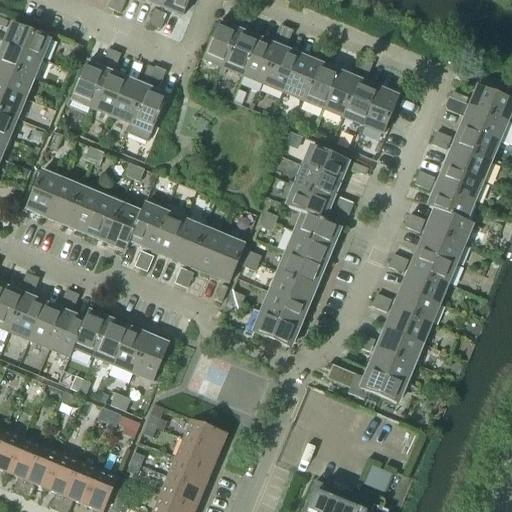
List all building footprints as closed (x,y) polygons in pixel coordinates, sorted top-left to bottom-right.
[(113,12),(118,0),(110,0),(107,10),(113,12)] [(119,15),(125,0),(118,0),(113,12),(119,15)] [(161,9),(164,0),(141,0),(142,0),(161,9)] [(182,17),(188,0),(164,0),(161,9),(182,17)] [(153,29),(159,14),(153,11),(147,26),(153,29)] [(239,28),(245,13),(239,11),(233,26),(239,28)] [(245,31),(252,16),(245,13),(239,28),(245,31)] [(159,31),(165,17),(159,14),(153,29),(159,31)] [(222,69),(237,34),(216,25),(202,60),(222,69)] [(39,60),(47,40),(12,26),(4,46),(39,60)] [(279,45),(285,30),(279,27),(273,42),(279,45)] [(285,47),(292,32),(285,30),(279,45),(285,47)] [(242,77),(257,42),(237,34),(222,69),(242,77)] [(262,85),(277,50),(257,42),(242,77),(262,85)] [(319,61),(325,46),(319,44),(313,59),(319,61)] [(0,67),(31,81),(39,60),(4,46),(0,54),(0,67)] [(325,64),(331,49),(325,46),(319,61),(325,64)] [(282,94),(297,58),(277,50),(262,85),(282,94)] [(107,68),(113,54),(107,51),(101,66),(107,68)] [(113,71),(119,56),(113,54),(107,68),(113,71)] [(302,102),(317,67),(297,58),(282,94),(302,102)] [(359,78),(365,63),(359,61),(353,75),(359,78)] [(365,80),(371,66),(365,63),(359,78),(365,80)] [(90,109),(104,74),(84,65),(70,101),(90,109)] [(0,91),(22,100),(31,81),(0,67),(0,91)] [(322,110),(337,75),(317,67),(302,102),(322,110)] [(147,144),(165,99),(154,94),(155,90),(157,91),(165,73),(154,68),(153,70),(147,85),(144,90),(130,126),(126,135),(147,144)] [(147,85),(153,70),(147,68),(141,82),(147,85)] [(110,117),(125,82),(104,74),(90,109),(110,117)] [(342,119),(357,83),(337,75),(322,110),(342,119)] [(399,95),(405,80),(399,77),(393,92),(399,95)] [(130,126),(144,90),(125,82),(110,117),(130,126)] [(505,123),(511,105),(511,89),(493,82),(488,93),(478,88),(469,109),(505,123)] [(362,127),(377,92),(357,83),(342,119),(362,127)] [(0,114),(14,121),(22,100),(0,91),(0,114)] [(382,136),(397,100),(377,92),(362,127),(382,136)] [(466,100),(452,94),(449,100),(464,107),(466,100)] [(511,135),(511,126),(505,123),(469,109),(464,107),(449,100),(448,99),(444,108),(447,112),(461,118),(462,116),(466,117),(461,129),(507,148),(511,135)] [(0,138),(6,141),(14,121),(0,114),(0,138)] [(488,164),(496,144),(507,148),(461,129),(453,149),(488,164)] [(450,140),(435,134),(432,140),(447,146),(450,140)] [(55,153),(61,138),(55,135),(49,150),(55,153)] [(447,146),(432,140),(430,146),(445,152),(447,146)] [(338,183),(346,163),(311,148),(302,169),(338,183)] [(90,165),(96,152),(88,149),(83,161),(90,165)] [(488,164),(453,149),(444,169),(480,183),(488,164)] [(98,168),(103,155),(96,152),(90,165),(98,168)] [(367,171),(352,165),(349,171),(364,177),(367,171)] [(130,181),(135,169),(128,166),(123,178),(130,181)] [(138,184),(143,172),(135,169),(130,181),(138,184)] [(329,203),(338,183),(302,169),(294,188),(329,203)] [(471,203),(480,183),(444,169),(436,189),(471,203)] [(45,218),(59,183),(39,174),(24,210),(45,218)] [(433,180),(418,174),(416,180),(431,186),(433,180)] [(431,186),(416,180),(413,186),(428,192),(431,186)] [(64,226),(79,191),(59,183),(45,218),(64,226)] [(321,222),(329,203),(294,188),(286,208),(338,229),(321,222)] [(463,223),(471,203),(436,189),(428,209),(470,226),(470,225),(463,223)] [(84,235),(99,199),(79,191),(64,226),(84,235)] [(105,243),(119,208),(99,199),(84,235),(105,243)] [(350,211),(352,205),(337,199),(335,205),(350,211)] [(347,218),(350,211),(335,205),(332,211),(347,218)] [(148,251),(163,216),(142,207),(139,216),(128,243),(129,243),(148,251)] [(139,216),(119,208),(105,243),(125,252),(129,243),(128,243),(139,216)] [(329,250),(338,229),(286,208),(286,209),(302,216),(294,235),(329,250)] [(461,246),(470,226),(428,209),(434,212),(426,231),(461,246)] [(273,226),(276,219),(264,214),(261,221),(273,226)] [(168,259),(183,224),(163,216),(148,251),(168,259)] [(423,223),(408,217),(406,223),(421,229),(423,223)] [(270,234),(273,226),(261,221),(258,229),(270,234)] [(421,229),(406,223),(403,229),(418,235),(421,229)] [(188,268),(203,232),(183,224),(168,259),(188,268)] [(453,266),(461,246),(426,231),(418,251),(453,266)] [(208,276),(223,240),(203,232),(188,268),(208,276)] [(321,270),(329,250),(294,235),(286,255),(321,270)] [(228,284),(243,249),(223,240),(208,276),(228,284)] [(445,286),(453,266),(418,251),(410,271),(445,286)] [(140,271),(146,256),(140,254),(134,269),(140,271)] [(257,266),(260,259),(248,254),(245,261),(257,266)] [(313,289),(321,270),(286,255),(278,275),(313,289)] [(146,274),(152,259),(146,256),(140,271),(146,274)] [(407,263),(392,256),(389,263),(404,269),(407,263)] [(254,274),(257,266),(245,261),(242,269),(254,274)] [(401,275),(404,269),(389,263),(387,269),(401,275)] [(179,288),(186,273),(180,270),(173,285),(179,288)] [(436,306),(445,286),(410,271),(401,291),(436,306)] [(186,290),(191,277),(192,276),(186,273),(179,288),(186,290)] [(25,293),(32,278),(25,275),(19,290),(25,293)] [(305,309),(313,289),(278,275),(269,295),(305,309)] [(31,295),(38,280),(32,278),(25,293),(31,295)] [(220,305),(226,290),(220,287),(214,302),(220,305)] [(0,330),(8,334),(23,298),(3,290),(0,297),(0,330)] [(428,326),(436,306),(401,291),(393,311),(428,326)] [(65,309),(71,295),(65,292),(59,307),(65,309)] [(240,306),(243,299),(231,294),(228,301),(240,306)] [(71,312),(77,297),(71,295),(65,309),(71,312)] [(296,329),(305,309),(269,295),(261,315),(296,329)] [(390,302),(375,296),(373,302),(387,309),(390,302)] [(28,342),(43,307),(23,298),(8,334),(28,342)] [(237,313),(240,306),(228,301),(225,308),(237,313)] [(385,315),(387,309),(373,302),(370,309),(385,315)] [(48,350),(63,315),(43,307),(28,342),(48,350)] [(288,350),(296,329),(261,315),(253,311),(242,337),(251,341),(254,336),(288,350)] [(420,346),(428,326),(393,311),(385,331),(420,346)] [(92,358),(107,323),(86,314),(82,323),(83,323),(72,350),(92,358)] [(83,323),(82,323),(63,315),(48,350),(69,359),(72,350),(83,323)] [(112,366),(126,331),(107,323),(92,358),(112,366)] [(132,375),(146,339),(126,331),(112,366),(132,375)] [(412,365),(420,346),(385,331),(376,351),(412,365)] [(373,342),(359,336),(356,342),(371,349),(373,342)] [(152,383),(167,348),(146,339),(132,375),(152,383)] [(368,355),(371,349),(356,342),(354,348),(368,355)] [(403,385),(412,365),(376,351),(368,371),(403,385)] [(395,406),(403,385),(368,371),(363,382),(357,380),(358,378),(331,367),(325,381),(364,397),(365,394),(395,406)] [(77,394),(82,382),(74,379),(69,391),(77,394)] [(84,397),(89,385),(82,382),(77,394),(84,397)] [(117,411),(122,399),(114,396),(109,408),(117,411)] [(124,414),(129,402),(122,399),(117,411),(124,414)] [(155,431),(159,421),(149,417),(145,426),(155,431)] [(217,456),(225,436),(190,421),(182,441),(217,456)] [(151,440),(155,431),(145,426),(141,436),(151,440)] [(0,472),(6,476),(21,440),(2,432),(0,436),(0,472)] [(19,498),(40,448),(21,440),(6,476),(17,480),(11,495),(19,498)] [(217,456),(182,441),(174,460),(209,475),(217,456)] [(44,491),(59,456),(40,448),(19,498),(28,502),(34,487),(44,491)] [(139,468),(143,458),(133,454),(129,464),(139,468)] [(52,511),(57,511),(78,464),(59,456),(44,491),(54,496),(48,510),(52,511)] [(201,494),(209,475),(174,460),(166,479),(201,494)] [(82,507),(97,471),(78,464),(57,511),(68,511),(72,503),(82,507)] [(135,478),(139,468),(129,464),(125,474),(135,478)] [(383,495),(391,476),(370,467),(362,486),(383,495)] [(102,511),(116,480),(97,471),(82,507),(92,511),(91,511),(102,511)] [(192,511),(193,511),(201,494),(166,479),(158,497),(192,511)] [(384,511),(372,507),(371,509),(364,506),(365,504),(314,483),(301,511),(384,511)] [(123,506),(128,496),(117,492),(113,502),(123,506)] [(192,511),(158,497),(152,511),(192,511)] [(109,511),(121,511),(123,506),(113,502),(109,511)]
